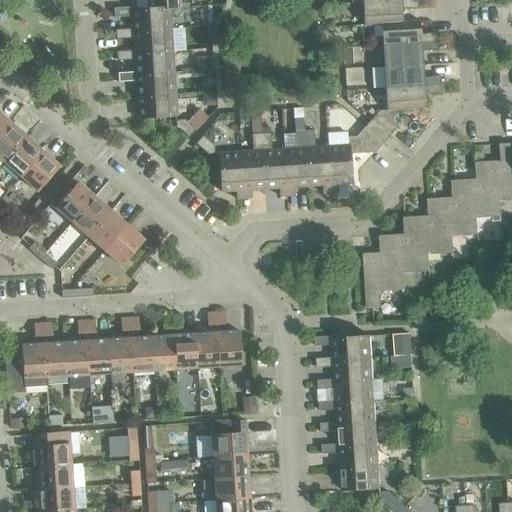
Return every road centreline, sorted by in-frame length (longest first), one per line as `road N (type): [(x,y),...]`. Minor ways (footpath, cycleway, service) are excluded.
road 1 (residential): [(227,267),(255,234),(342,228),(471,109)]
road 2 (residential): [(237,275),(288,330),(299,511)]
road 3 (residential): [(0,310),(214,296),(237,275)]
road 4 (residential): [(91,147),(227,267)]
road 5 (residential): [(91,147),(86,0)]
